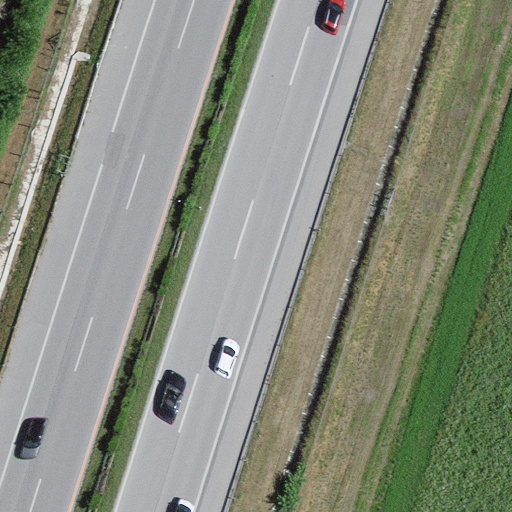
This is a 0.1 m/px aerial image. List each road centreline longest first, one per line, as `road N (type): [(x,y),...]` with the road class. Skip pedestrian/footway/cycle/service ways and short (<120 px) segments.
road 1 (motorway): [(206,0),(42,511)]
road 2 (motorway): [(150,511),(313,0)]
